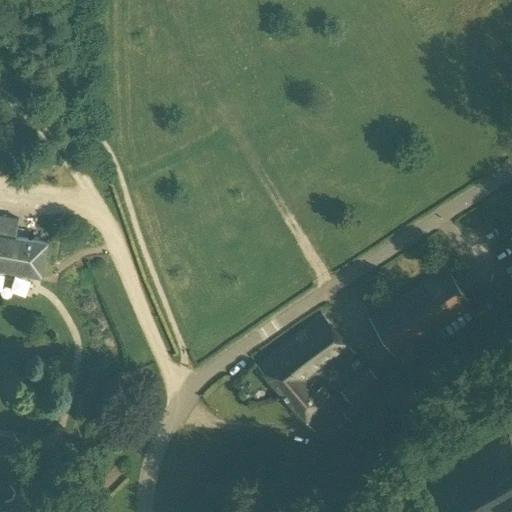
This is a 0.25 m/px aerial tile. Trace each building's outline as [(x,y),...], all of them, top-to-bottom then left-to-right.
[(0,264),(42,272),(47,239),(23,234),(25,219),(0,214),(0,264)] [(448,265),(372,316),(400,358),(476,307),(448,265)] [(286,342),(318,381),(354,352),(322,313),(286,342)] [(283,391),(314,430),(341,409),(322,386),(314,392),(310,388),(318,381),(286,342),(260,363),(283,391)] [(352,404),(367,392),(380,381),(369,368),(340,391),(352,404)] [(367,392),(352,404),(342,412),(354,426),(377,405),(367,392)] [(511,511),(511,489),(485,505),(488,511),(511,511)]
